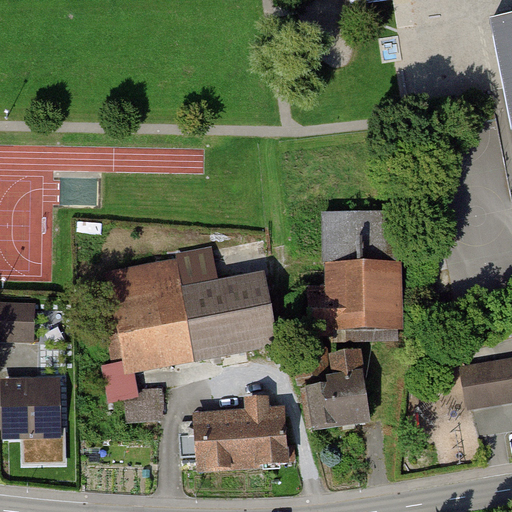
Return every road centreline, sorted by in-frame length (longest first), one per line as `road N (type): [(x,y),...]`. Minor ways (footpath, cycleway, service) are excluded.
road 1 (track): [(319,511),(287,391),(231,376),(193,387),(175,414),(173,511)]
road 2 (track): [(377,351),(385,509)]
road 3 (tertiary): [(371,511),(511,489)]
